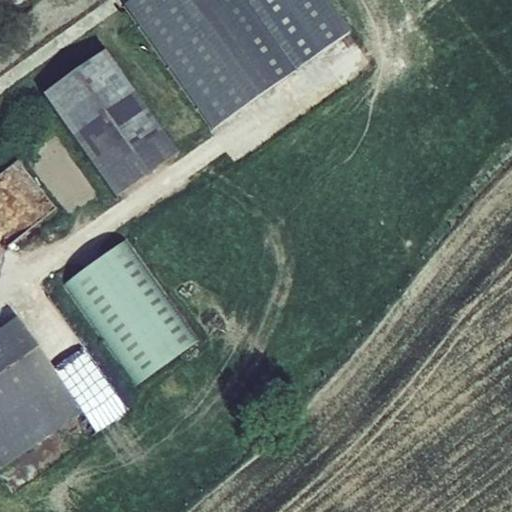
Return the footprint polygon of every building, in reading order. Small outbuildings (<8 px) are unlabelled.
[(325,0),(130,0),(122,6),(211,131),(349,33),(325,0)] [(41,95),(99,178),(162,134),(103,51),(41,95)] [(177,154),(162,134),(99,178),(115,199),(177,154)] [(21,162),(0,175),(0,245),(53,210),(21,162)] [(126,240),(63,283),(137,387),(200,343),(126,240)] [(0,468),(80,413),(14,318),(0,327),(0,468)]
